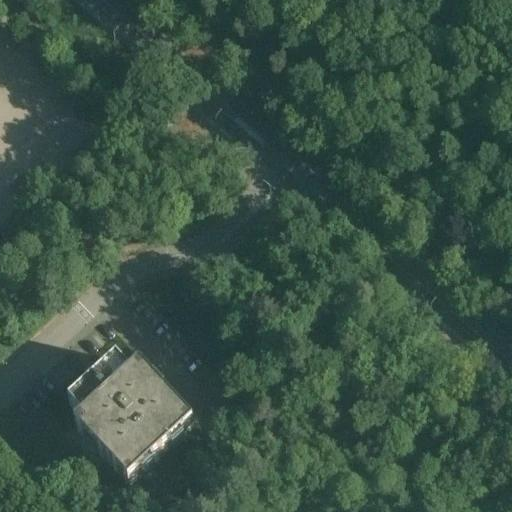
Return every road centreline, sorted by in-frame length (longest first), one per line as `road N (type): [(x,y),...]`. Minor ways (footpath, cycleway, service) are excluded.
road 1 (tertiary): [(306,180),(511,360)]
road 2 (tertiary): [(99,0),(282,160)]
road 3 (residential): [(0,388),(123,277),(195,253)]
road 4 (residential): [(195,253),(242,242),(306,180)]
road 5 (residential): [(282,160),(195,253)]
